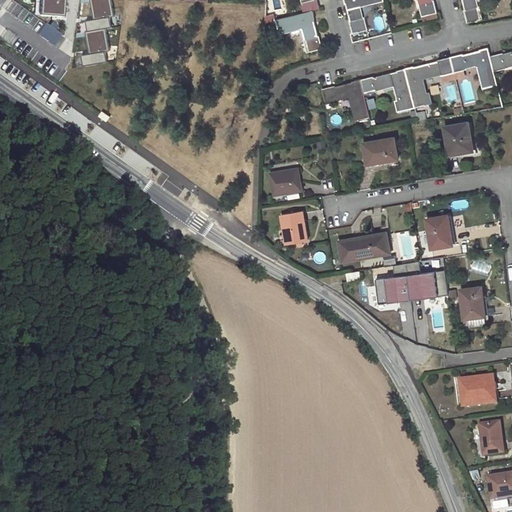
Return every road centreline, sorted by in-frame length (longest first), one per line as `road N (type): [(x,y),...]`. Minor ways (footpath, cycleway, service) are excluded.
road 1 (unclassified): [(455,511),(413,403),(390,358),(359,323),(190,216)]
road 2 (unclassified): [(220,511),(223,357),(184,259),(181,231),(190,216)]
road 3 (unclassified): [(190,216),(0,77)]
road 4 (residential): [(328,206),(503,176)]
